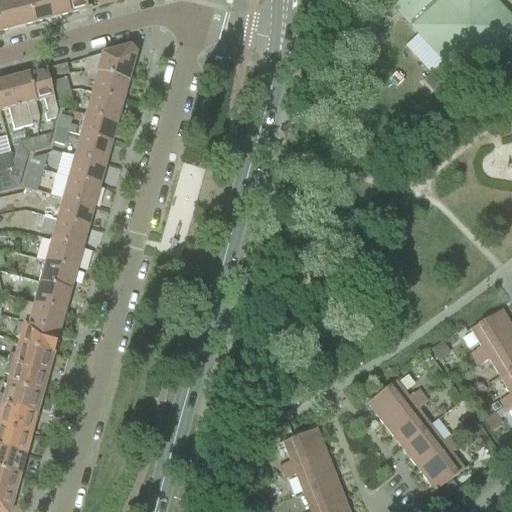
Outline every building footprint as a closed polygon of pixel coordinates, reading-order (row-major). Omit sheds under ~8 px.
[(0,0),(0,33),(17,29),(8,0),(0,0)] [(8,0),(17,29),(34,25),(27,0),(8,0)] [(27,0),(34,25),(52,20),(46,0),(27,0)] [(46,0),(52,20),(69,15),(65,0),(46,0)] [(65,0),(69,15),(87,11),(83,0),(65,0)] [(384,0),(408,25),(411,28),(440,0),(384,0)] [(511,22),(491,0),(440,0),(411,28),(464,86),(511,41),(511,22)] [(101,56),(95,74),(127,83),(135,55),(129,49),(101,56)] [(65,66),(49,70),(51,77),(68,76),(65,66)] [(439,67),(421,84),(441,105),(458,88),(439,67)] [(45,71),(26,76),(34,104),(43,102),(47,116),(44,117),(46,124),(54,121),(56,114),(45,71)] [(95,74),(89,96),(121,105),(127,83),(95,74)] [(26,76),(9,81),(22,130),(31,128),(25,107),(34,104),(26,76)] [(65,80),(52,83),(56,97),(68,94),(65,80)] [(9,81),(0,83),(0,113),(8,111),(13,132),(22,130),(9,81)] [(70,94),(57,97),(60,110),(74,107),(70,94)] [(89,96),(84,117),(115,126),(121,105),(89,96)] [(59,117),(55,131),(66,134),(67,133),(73,135),(75,127),(69,125),(70,120),(59,117)] [(84,117),(78,138),(110,147),(115,126),(84,117)] [(55,131),(51,144),(63,148),(66,134),(55,131)] [(43,138),(25,142),(29,156),(46,151),(43,138)] [(78,138),(72,159),(104,168),(110,147),(78,138)] [(17,144),(12,163),(16,179),(18,186),(26,156),(27,156),(29,156),(25,142),(17,144)] [(10,154),(0,156),(0,193),(0,195),(16,191),(18,186),(16,179),(12,163),(10,154)] [(30,161),(28,169),(41,172),(46,156),(32,160),(30,161)] [(72,159),(66,180),(98,189),(104,168),(72,159)] [(28,169),(22,189),(35,193),(41,172),(28,169)] [(66,180),(60,201),(92,210),(98,189),(66,180)] [(60,201),(54,222),(86,230),(92,210),(60,201)] [(54,222),(49,243),(80,251),(86,230),(54,222)] [(49,243),(43,264),(75,272),(80,251),(49,243)] [(43,264),(37,285),(69,293),(75,272),(43,264)] [(37,285),(31,306),(63,314),(69,293),(37,285)] [(31,306),(25,326),(57,335),(63,314),(31,306)] [(473,361),(474,362),(511,338),(511,331),(500,313),(470,331),(481,349),(470,356),(473,361)] [(18,337),(16,347),(51,357),(57,335),(25,326),(25,327),(16,325),(13,336),(18,337)] [(488,362),(499,379),(511,370),(511,338),(474,362),(477,368),(488,362)] [(442,345),(432,352),(438,362),(449,355),(442,345)] [(8,355),(5,366),(46,377),(51,357),(16,347),(13,357),(8,355)] [(470,356),(463,360),(467,366),(473,361),(470,356)] [(7,378),(5,387),(40,397),(46,377),(5,366),(2,376),(7,378)] [(499,403),(502,409),(511,403),(511,370),(499,379),(509,396),(499,403)] [(366,405),(384,428),(422,398),(417,392),(408,400),(395,383),(366,405)] [(0,396),(0,407),(34,417),(40,397),(5,387),(2,397),(0,396)] [(384,428),(400,449),(429,428),(416,411),(426,404),(422,398),(384,428)] [(511,403),(502,409),(506,415),(511,411),(511,403)] [(0,428),(29,437),(34,417),(0,407),(0,428)] [(494,416),(483,423),(489,433),(500,426),(494,416)] [(467,420),(460,426),(466,433),(473,427),(467,420)] [(436,422),(429,428),(441,444),(448,438),(436,422)] [(0,450),(23,457),(29,437),(0,428),(0,450)] [(400,449),(417,471),(456,442),(451,436),(448,438),(441,444),(429,428),(400,449)] [(278,468),(281,475),(326,457),(315,431),(282,444),(289,464),(278,468)] [(476,431),(467,437),(473,446),(482,440),(476,431)] [(456,442),(417,471),(434,494),(436,492),(449,483),(463,472),(450,455),(460,447),(456,442)] [(0,472),(18,478),(23,457),(0,450),(0,472)] [(295,477),(302,496),(336,483),(326,457),(281,475),(283,482),(295,477)] [(0,494),(12,498),(18,478),(0,472),(0,494)] [(449,482),(435,493),(441,501),(455,490),(449,482)] [(337,511),(346,509),(336,483),(302,496),(308,511),(337,511)] [(8,511),(12,498),(0,494),(0,511),(8,511)]
